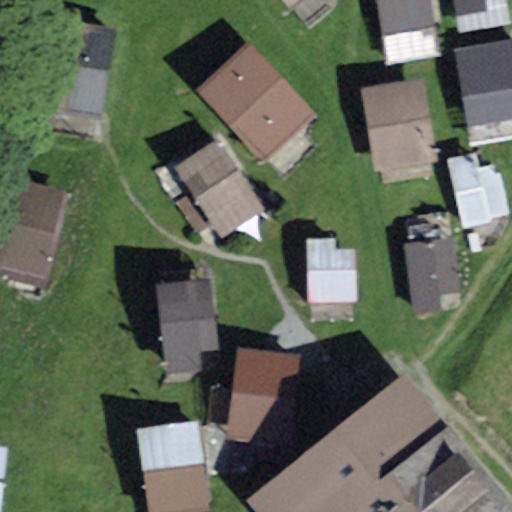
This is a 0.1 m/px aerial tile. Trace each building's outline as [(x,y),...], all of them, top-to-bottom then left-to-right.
[(290,0),(297,9),(308,0),(290,0)] [(379,0),(383,32),(436,27),(433,0),(379,0)] [(455,0),(456,17),(505,15),(504,0),(455,0)] [(121,32),(65,21),(48,105),(104,116),(121,32)] [(472,131),(511,122),(511,39),(454,52),(472,131)] [(267,163),(321,113),(252,40),(199,90),(267,163)] [(382,174),(442,162),(424,76),(365,87),(382,174)] [(178,162),(216,237),(265,213),(227,137),(178,162)] [(453,167),(472,224),(499,215),(480,158),(453,167)] [(0,177),(0,179),(0,272),(53,282),(68,188),(0,177)] [(461,240),(412,242),(415,303),(464,301),(461,240)] [(311,243),(314,317),(359,315),(356,241),(311,243)] [(167,371),(215,369),(212,277),(164,279),(167,371)] [(296,440),(304,351),(241,346),(233,435),(296,440)] [(488,511),(401,402),(263,511),(488,511)] [(150,511),(194,511),(212,511),(206,420),(145,424),(150,511)]
